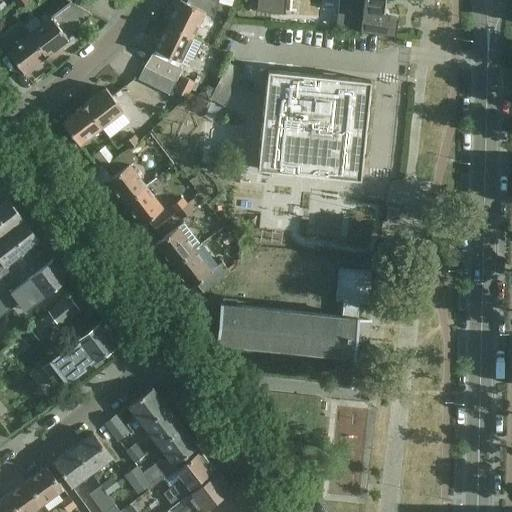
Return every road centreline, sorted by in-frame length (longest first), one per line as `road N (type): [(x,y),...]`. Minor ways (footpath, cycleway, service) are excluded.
road 1 (tertiary): [(478,511),(488,0)]
road 2 (residential): [(173,345),(6,128)]
road 3 (residential): [(0,478),(173,345)]
road 4 (residential): [(301,511),(173,345)]
road 5 (residential): [(6,128),(92,58),(144,0)]
